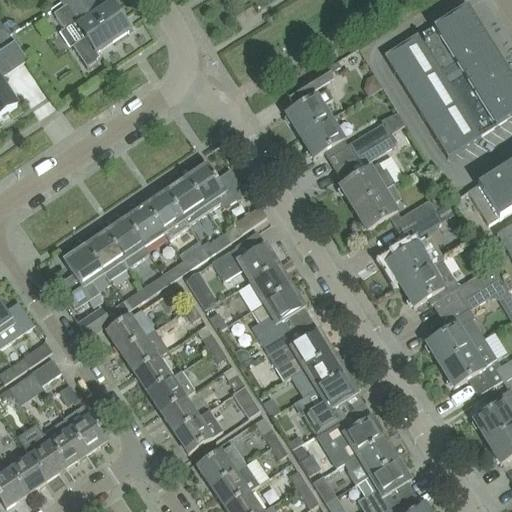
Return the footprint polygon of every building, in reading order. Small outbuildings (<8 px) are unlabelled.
[(89,0),(67,0),(62,3),(66,8),(53,16),(64,32),(70,28),(81,44),(72,49),(87,71),(101,62),(97,55),(127,35),(128,35),(129,35),(111,8),(100,15),(89,0)] [(419,40),(430,57),(477,27),(467,10),(419,40)] [(384,59),(396,78),(447,161),(482,139),(476,131),(511,108),(511,82),(477,27),(430,57),(419,40),(418,38),(384,59)] [(3,29),(0,31),(0,46),(10,39),(3,29)] [(0,119),(17,109),(0,83),(0,82),(28,64),(15,44),(0,53),(0,119)] [(334,82),(327,71),(286,96),(293,107),(334,82)] [(293,127),(301,140),(331,121),(323,109),(333,103),(327,93),(286,118),(291,128),(293,127)] [(511,108),(476,131),(482,139),(511,120),(511,108)] [(307,154),(313,163),(324,156),(328,162),(349,150),(331,121),(301,140),(309,153),(307,154)] [(350,147),(356,158),(387,138),(381,128),(350,147)] [(387,138),(356,158),(363,168),(394,150),(387,138)] [(355,212),(383,195),(393,188),(384,174),(383,174),(379,167),(340,191),(345,200),(346,199),(355,212)] [(511,167),(478,189),(468,196),(489,229),(511,214),(511,167)] [(206,169),(185,183),(204,212),(207,217),(220,208),(223,212),(246,197),(231,173),(230,174),(231,177),(218,186),(216,183),(206,169)] [(207,217),(204,212),(185,183),(165,197),(187,230),(207,217)] [(393,188),(383,195),(355,212),(362,225),(361,226),(367,235),(400,215),(395,207),(402,202),(393,188)] [(145,210),(164,239),(168,245),(188,231),(187,230),(165,197),(145,210)] [(392,226),(399,237),(415,227),(435,215),(428,204),(392,226)] [(145,210),(124,224),(144,253),(164,239),(145,210)] [(267,221),(260,210),(235,227),(242,238),(250,233),(267,221)] [(435,215),(415,227),(399,237),(406,248),(422,239),(442,227),(435,215)] [(124,224),(105,237),(124,266),(128,272),(148,259),(144,253),(124,224)] [(511,228),(496,239),(511,265),(511,228)] [(236,230),(222,238),(228,247),(242,239),(236,230)] [(85,250),(104,278),(108,285),(128,272),(124,266),(105,237),(85,250)] [(215,256),(228,247),(222,238),(209,247),(215,256)] [(393,275),(401,289),(441,264),(442,264),(429,242),(419,247),(386,267),(392,276),(393,275)] [(241,275),(249,288),(279,270),(266,249),(267,249),(266,248),(242,263),(236,252),(212,267),(223,286),(241,275)] [(182,263),(183,265),(189,273),(189,274),(202,265),(209,260),(202,249),(182,263)] [(85,250),(83,252),(64,264),(76,281),(62,290),(61,288),(60,288),(76,312),(77,312),(76,311),(98,297),(91,287),(104,278),(85,250)] [(454,284),(441,264),(401,289),(409,302),(408,303),(413,312),(429,302),(433,308),(456,294),(459,293),(457,291),(454,284)] [(459,293),(456,294),(462,303),(499,281),(491,267),(474,277),(476,280),(457,291),(459,293)] [(176,270),(163,279),(169,288),(182,279),(176,270)] [(291,290),(279,270),(249,288),(261,308),(291,290)] [(163,279),(150,287),(156,297),(169,288),(163,279)] [(470,313),(489,302),(490,304),(493,302),(497,303),(509,297),(499,281),(462,303),(469,313),(470,313)] [(179,289),(171,294),(176,302),(184,314),(185,314),(185,315),(190,312),(188,310),(192,308),(179,289)] [(304,311),(291,290),(261,308),(269,321),(252,332),(264,352),(288,338),(281,326),(305,311),(305,310),(304,311)] [(143,292),(122,306),(128,316),(149,301),(143,292)] [(0,309),(0,354),(35,331),(19,306),(18,307),(19,309),(6,318),(0,309)] [(115,324),(128,316),(122,306),(109,315),(115,324)] [(200,321),(192,308),(188,310),(190,312),(185,315),(185,314),(184,314),(192,326),(200,321)] [(78,328),(88,342),(111,327),(101,312),(78,328)] [(444,337),(426,348),(432,357),(433,356),(441,369),(484,342),(473,324),(475,323),(469,313),(445,328),(440,331),(444,337)] [(124,325),(107,336),(115,348),(116,347),(122,356),(144,341),(154,334),(146,322),(140,314),(130,321),(124,325)] [(219,318),(209,324),(218,337),(228,331),(219,318)] [(295,363),(302,375),(332,356),(319,336),(320,335),(319,334),(318,335),(295,349),(288,338),(264,352),(277,374),(295,363)] [(203,343),(211,356),(215,353),(214,351),(218,349),(211,338),(203,343)] [(127,365),(134,377),(157,362),(144,341),(122,356),(128,365),(127,365)] [(484,342),(441,369),(449,382),(448,383),(453,392),(468,383),(484,374),(494,390),(503,384),(502,384),(511,377),(511,362),(502,369),(501,370),(497,363),(484,342)] [(24,362),(30,371),(49,358),(52,356),(46,347),(24,362)] [(215,353),(211,356),(218,367),(226,362),(218,349),(214,351),(215,353)] [(302,375),(315,395),(344,376),(332,356),(302,375)] [(157,362),(134,377),(142,388),(143,388),(149,396),(171,382),(157,362)] [(32,376),(33,377),(41,390),(61,377),(52,363),(32,376)] [(18,366),(11,371),(17,379),(25,374),(18,366)] [(0,382),(4,389),(17,379),(11,371),(0,378),(0,382)] [(171,382),(149,396),(155,405),(154,406),(161,417),(184,402),(195,394),(182,374),(171,382)] [(358,396),(357,397),(344,376),(315,395),(303,402),(311,415),(305,419),(317,439),(341,424),(334,412),(358,397),(358,396)] [(33,377),(9,393),(14,401),(17,406),(41,390),(33,377)] [(490,414),(473,424),(479,433),(480,432),(488,445),(511,430),(511,395),(511,393),(511,392),(511,377),(502,384),(503,384),(509,395),(486,408),(490,414)] [(236,396),(237,397),(241,394),(240,392),(244,389),(237,378),(228,384),(236,396)] [(236,396),(232,398),(248,422),(260,415),(252,403),(244,389),(240,392),(241,394),(237,397),(236,396)] [(9,393),(0,398),(0,404),(3,409),(5,407),(14,401),(9,393)] [(170,428),(176,437),(198,422),(184,402),(161,417),(169,428),(170,428)] [(273,403),(263,409),(271,422),(281,416),(273,403)] [(107,444),(100,434),(84,411),(64,424),(87,458),(107,444)] [(189,458),(212,442),(224,434),(210,414),(198,422),(176,437),(182,445),(181,446),(189,458)] [(348,447),(356,460),(385,442),(372,422),(373,421),(372,420),(348,436),(341,424),(317,439),(329,459),(348,447)] [(264,421),(255,426),(264,440),(273,435),(264,421)] [(87,458),(64,424),(44,438),(50,447),(67,472),(87,458)] [(511,430),(488,445),(496,459),(495,460),(500,468),(511,461),(511,430)] [(264,440),(271,452),(276,449),(275,448),(279,445),(273,435),(264,440)] [(46,485),(67,472),(50,447),(44,438),(24,452),(30,461),(46,485)] [(397,462),(385,442),(356,460),(348,465),(354,475),(362,470),(368,481),(397,462)] [(279,464),(288,459),(279,445),(275,448),(276,449),(271,452),(279,464)] [(207,482),(213,491),(235,476),(246,469),(232,448),(221,456),(198,471),(206,483),(207,482)] [(30,461),(10,474),(26,499),(46,485),(30,461)] [(358,488),(365,500),(357,505),(361,511),(392,511),(394,511),(386,499),(411,484),(411,483),(410,483),(397,462),(368,481),(358,488)] [(246,469),(235,476),(213,491),(218,500),(225,511),(248,496),(259,488),(246,469)] [(6,511),(26,499),(10,474),(0,481),(0,503),(5,511),(6,511)] [(290,481),(297,493),(302,490),(301,488),(305,486),(298,476),(290,481)] [(336,501),(323,480),(312,487),(326,508),(336,501)] [(313,500),(305,486),(301,488),(302,490),(297,493),(309,511),(312,511),(319,508),(313,500)] [(258,511),(248,496),(225,511),(258,511)]
